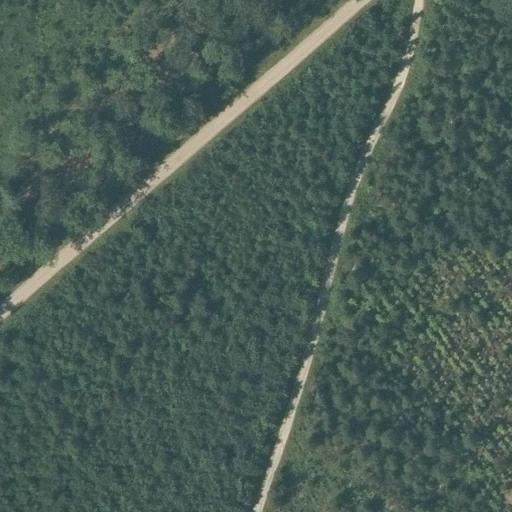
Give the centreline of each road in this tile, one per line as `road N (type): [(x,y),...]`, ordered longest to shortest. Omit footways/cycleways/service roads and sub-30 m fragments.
road 1 (track): [(416,0),(411,49),(357,152),(263,511)]
road 2 (track): [(0,310),(356,0)]
